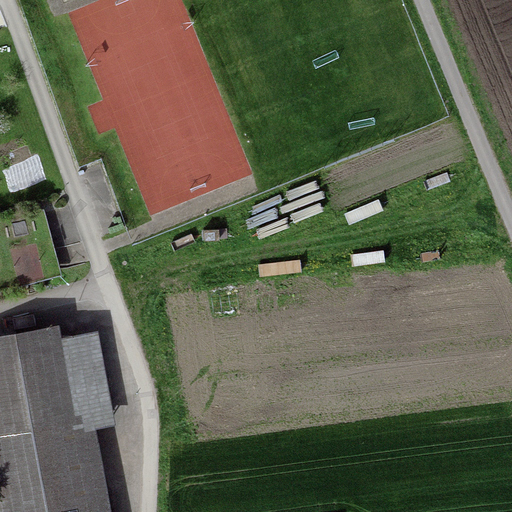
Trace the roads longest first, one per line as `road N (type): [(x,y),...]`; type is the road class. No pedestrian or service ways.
road 1 (unclassified): [(148,511),(151,419),(0,30)]
road 2 (track): [(418,0),(511,230)]
